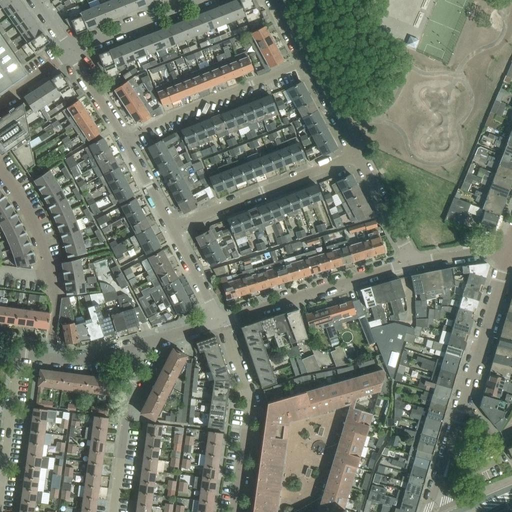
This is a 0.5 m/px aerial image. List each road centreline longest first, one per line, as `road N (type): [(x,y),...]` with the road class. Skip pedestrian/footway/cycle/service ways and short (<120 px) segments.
road 1 (residential): [(434,511),(507,251)]
road 2 (residential): [(0,170),(34,226),(52,278),(49,359)]
road 3 (residential): [(411,262),(219,321)]
road 4 (residential): [(305,62),(123,141)]
road 5 (residential): [(170,228),(354,156)]
road 6 (residential): [(233,511),(245,394),(219,321)]
road 7 (residential): [(111,511),(136,347)]
road 8 (residential): [(69,52),(197,0)]
road 9 (residential): [(411,262),(354,156)]
